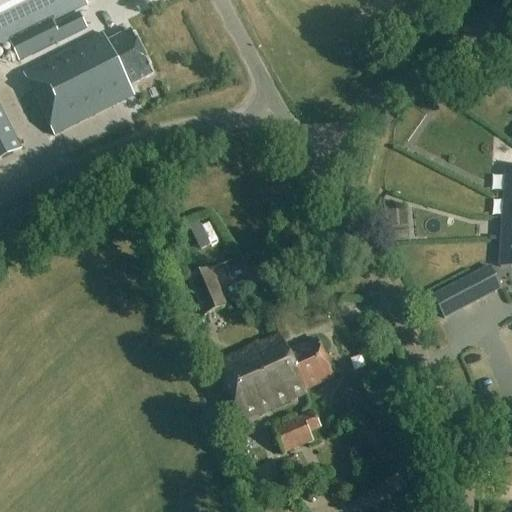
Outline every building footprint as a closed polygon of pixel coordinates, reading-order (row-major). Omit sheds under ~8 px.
[(20,63),(83,32),(87,30),(80,13),(55,24),(54,21),(78,10),(86,7),(83,0),(0,0),(0,48),(10,44),(20,63)] [(91,49),(28,80),(49,121),(53,119),(60,133),(121,102),(118,96),(155,77),(134,35),(111,47),(108,41),(91,49)] [(0,158),(20,149),(0,107),(0,158)] [(511,199),(504,199),(503,221),(511,221),(511,199)] [(511,221),(503,221),(502,242),(511,242),(511,221)] [(511,242),(502,242),(500,269),(511,269),(511,242)] [(490,268),(480,273),(492,295),(502,290),(490,268)] [(227,307),(212,269),(188,279),(203,317),(227,307)] [(470,279),(461,284),(471,304),(481,300),(470,279)] [(281,292),(287,302),(293,299),(288,289),(281,292)] [(200,326),(197,320),(189,324),(191,330),(200,326)] [(284,375),(279,361),(289,356),(289,354),(281,337),(218,365),(243,423),(272,410),(261,384),(284,375)] [(279,361),(284,375),(261,384),(272,410),(307,395),(305,392),(334,379),(317,341),(289,354),(289,356),(279,361)] [(314,412),(270,431),(281,457),(314,443),(310,434),(322,429),(314,412)]
